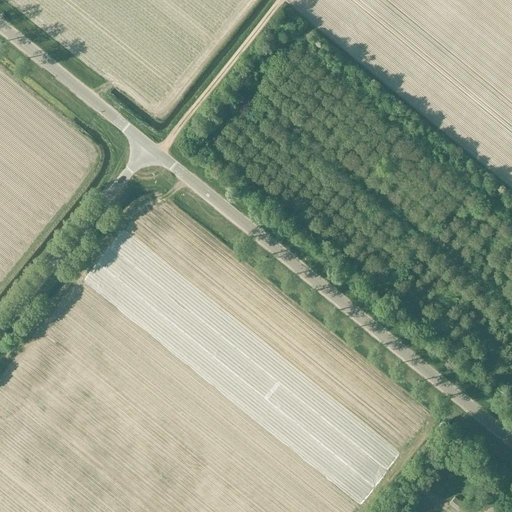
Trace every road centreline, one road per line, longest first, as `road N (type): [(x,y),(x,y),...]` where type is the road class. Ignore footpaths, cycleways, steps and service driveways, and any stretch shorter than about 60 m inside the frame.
road 1 (secondary): [(511,441),(148,146)]
road 2 (unclassified): [(0,330),(148,146)]
road 3 (secondary): [(148,146),(0,25)]
